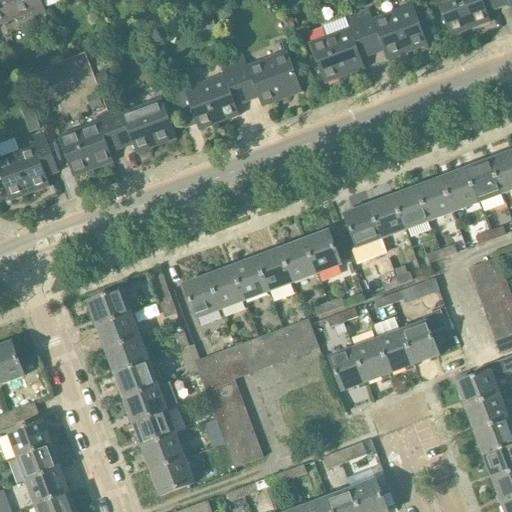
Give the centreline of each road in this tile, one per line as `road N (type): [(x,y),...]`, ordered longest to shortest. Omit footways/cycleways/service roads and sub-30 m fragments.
road 1 (residential): [(20,254),(511,74)]
road 2 (residential): [(113,511),(20,254)]
